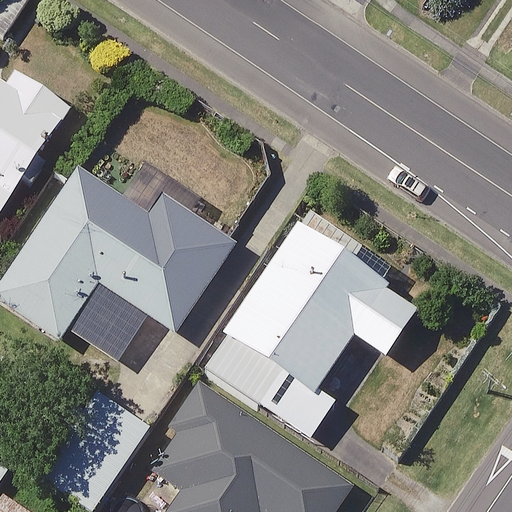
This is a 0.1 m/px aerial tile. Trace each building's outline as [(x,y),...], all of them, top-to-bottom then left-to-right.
[(2,92),(0,91),(0,217),(66,117),(10,80),(2,92)] [(148,227),(76,179),(0,291),(0,310),(58,349),(96,292),(172,342),(231,254),(161,207),(148,227)] [(385,277),(303,221),(200,374),(257,413),(278,382),(309,404),(348,345),(380,367),(411,321),(373,295),(385,277)] [(95,511),(148,436),(93,399),(34,486),(72,511),(95,511)] [(335,511),(345,497),(200,403),(151,480),(182,500),(173,511),(335,511)]
